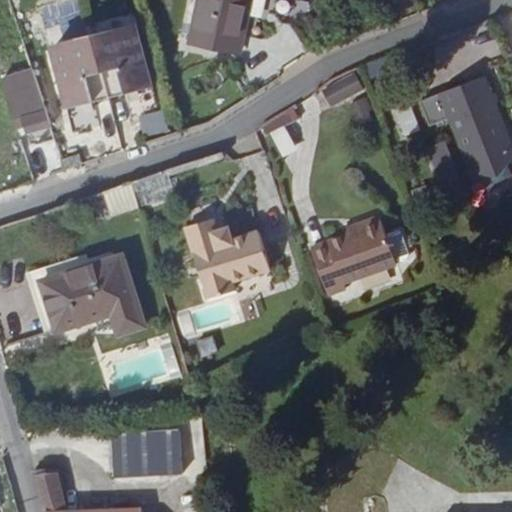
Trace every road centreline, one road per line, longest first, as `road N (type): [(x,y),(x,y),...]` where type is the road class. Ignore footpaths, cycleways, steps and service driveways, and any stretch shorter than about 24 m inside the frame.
road 1 (residential): [(0,206),(211,149),(335,59),(486,0)]
road 2 (unknown): [(292,90),(312,232)]
